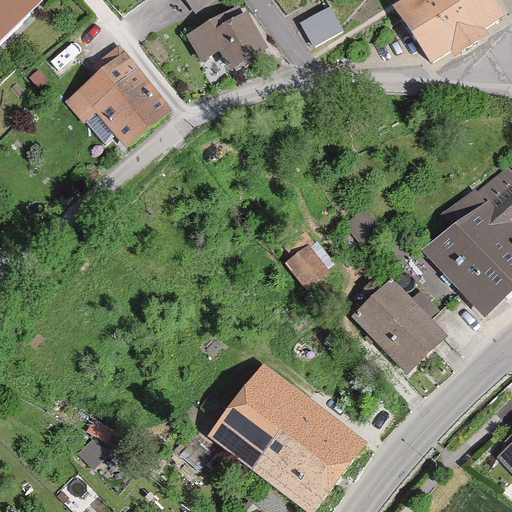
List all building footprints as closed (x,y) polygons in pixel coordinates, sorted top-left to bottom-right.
[(0,0),(0,40),(41,3),(37,0),(0,0)] [(179,0),(190,15),(213,0),(179,0)] [(488,0),(398,0),(388,7),(428,66),(444,56),(450,65),(488,40),(482,31),(500,18),(488,0)] [(233,7),(183,35),(199,64),(216,54),(225,70),(264,48),(243,11),(237,15),(233,7)] [(328,7),(296,24),(311,50),(342,33),(328,7)] [(170,112),(118,45),(91,66),(95,70),(60,98),(83,128),(96,118),(122,150),(170,112)] [(420,256),(482,321),(511,291),(511,168),(481,198),(472,189),(442,218),(450,228),(420,256)] [(384,234),(365,208),(344,223),(363,249),(384,234)] [(330,273),(309,248),(283,268),(304,294),(330,273)] [(408,299),(389,279),(345,320),(398,379),(443,337),(431,324),(439,316),(417,291),(408,299)] [(312,511),(365,444),(260,365),(204,439),(299,511),(312,511)] [(511,416),(509,419),(511,423),(511,433),(502,442),(505,446),(493,457),(511,478),(511,416)] [(113,467),(100,452),(95,457),(107,472),(113,467)]
